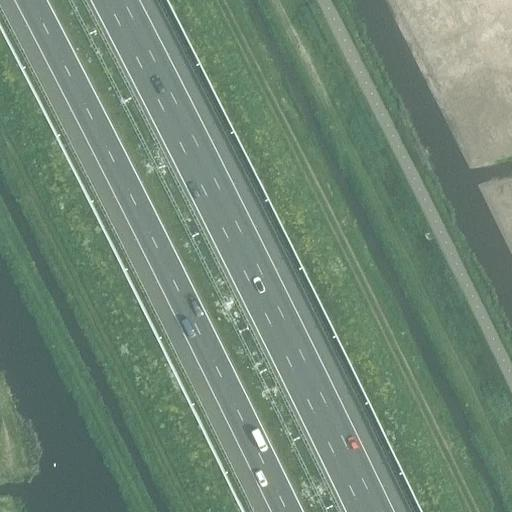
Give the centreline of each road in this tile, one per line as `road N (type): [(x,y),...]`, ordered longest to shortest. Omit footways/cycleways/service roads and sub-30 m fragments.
road 1 (motorway): [(28,0),(287,511)]
road 2 (motorway): [(369,511),(113,0)]
road 3 (track): [(473,511),(220,0)]
road 4 (unknown): [(511,477),(272,0)]
road 5 (track): [(0,134),(187,511)]
